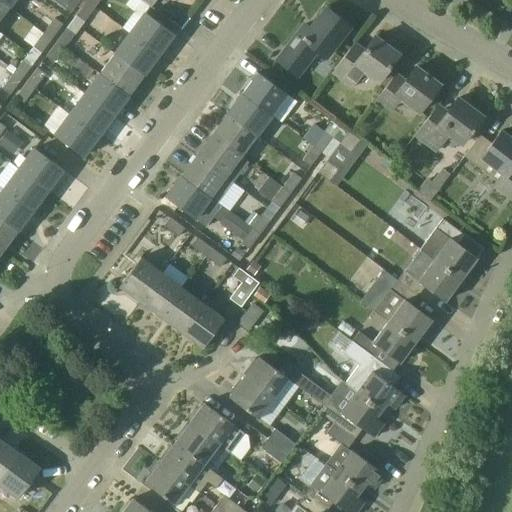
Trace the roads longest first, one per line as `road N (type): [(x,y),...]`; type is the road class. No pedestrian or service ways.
road 1 (residential): [(394,511),(511,245),(511,64),(396,0)]
road 2 (residential): [(41,267),(257,0)]
road 3 (residential): [(90,467),(137,400),(137,378),(41,267)]
